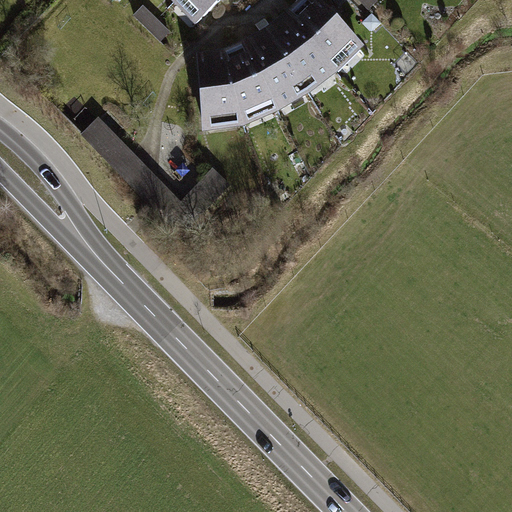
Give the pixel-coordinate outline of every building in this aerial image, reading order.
[(178,0),(173,5),(198,29),(227,0),(178,0)] [(367,53),(314,0),(306,0),(299,7),(354,67),(367,53)] [(377,0),(355,0),(362,12),(380,3),(377,0)] [(339,80),(354,67),(299,7),(295,13),(289,18),(339,80)] [(142,8),(132,18),(160,45),(170,35),(142,8)] [(314,100),(339,80),(289,18),(279,26),(270,31),(314,100)] [(285,117),(314,100),(270,31),(266,34),(249,45),(285,117)] [(245,132),(285,117),(249,45),(243,48),(224,56),(245,132)] [(204,137),(245,132),(224,56),(218,57),(199,60),(204,137)] [(184,206),(103,127),(83,148),(181,244),(234,191),(216,173),(184,206)]
